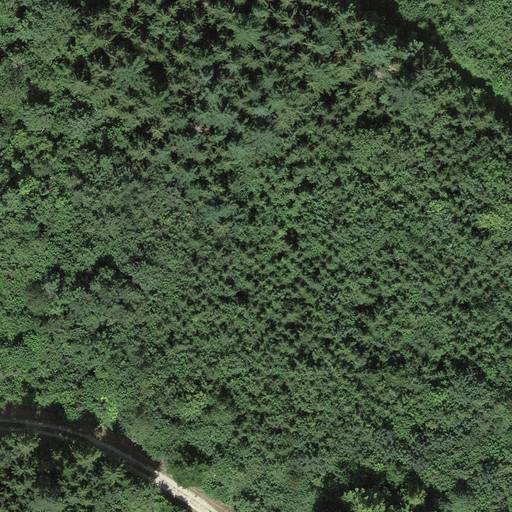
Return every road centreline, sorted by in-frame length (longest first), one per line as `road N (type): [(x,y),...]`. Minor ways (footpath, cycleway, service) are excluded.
road 1 (track): [(0,428),(75,436),(200,511)]
road 2 (track): [(358,0),(511,121)]
